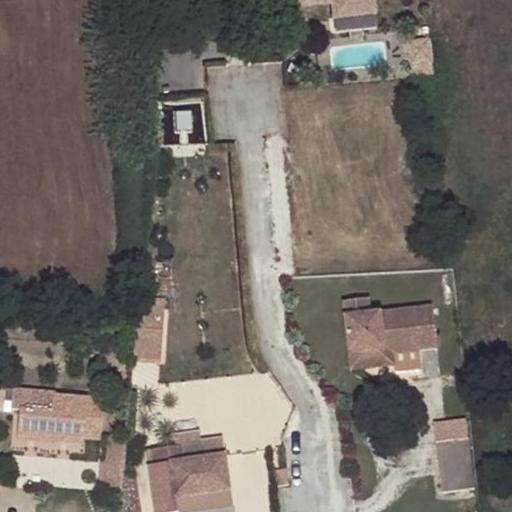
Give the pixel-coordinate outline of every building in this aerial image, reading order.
[(135,295),(134,359),(163,360),(163,296),(135,295)] [(429,303),(373,308),(372,296),(335,299),(339,353),(345,353),(347,372),(422,366),(421,350),(433,349),(429,303)] [(20,411),(17,434),(58,438),(58,443),(83,445),(83,438),(100,440),(103,399),(53,395),(53,392),(12,389),(9,409),(20,411)] [(441,397),(430,399),(431,409),(443,407),(441,397)] [(183,511),(228,507),(220,435),(201,437),(200,429),(173,432),(175,445),(138,449),(145,511),(183,511)] [(58,438),(17,434),(17,439),(58,443),(58,438)] [(468,439),(435,442),(442,492),(475,488),(468,439)]
